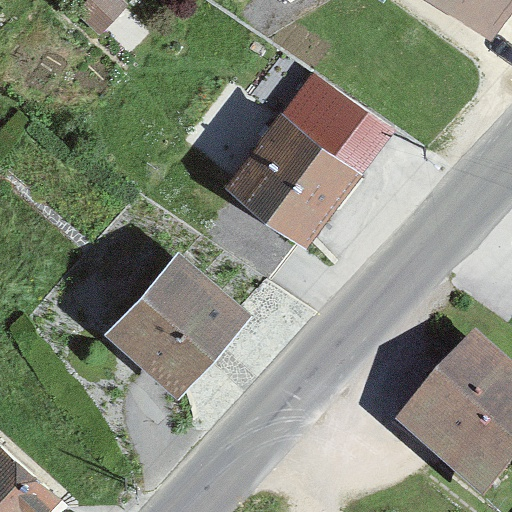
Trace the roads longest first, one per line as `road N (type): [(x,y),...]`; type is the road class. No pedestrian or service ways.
road 1 (secondary): [(186,511),(511,152)]
road 2 (unknown): [(302,511),(301,384)]
